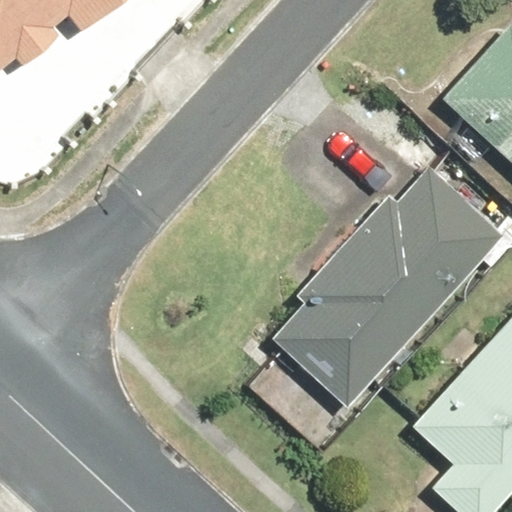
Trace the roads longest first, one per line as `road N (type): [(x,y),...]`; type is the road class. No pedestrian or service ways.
road 1 (residential): [(0,356),(331,0)]
road 2 (residential): [(0,369),(150,511)]
